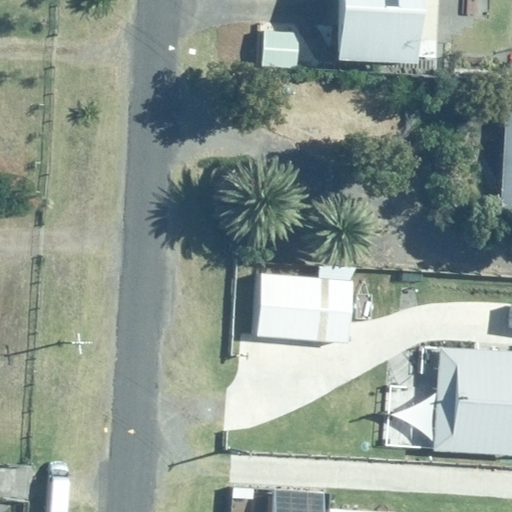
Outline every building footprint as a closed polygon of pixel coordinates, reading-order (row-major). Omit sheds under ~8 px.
[(312,0),(308,62),(394,67),(395,56),(418,58),(422,0),(312,0)] [(304,20),(255,19),(253,71),(302,72),(304,20)] [(511,94),(493,93),(485,209),(511,211),(511,94)] [(340,280),(245,272),(240,334),(335,342),(340,280)] [(511,354),(421,350),(417,450),(509,454),(509,441),(511,440),(511,354)] [(302,511),(304,493),(257,490),(255,511),(302,511)]
